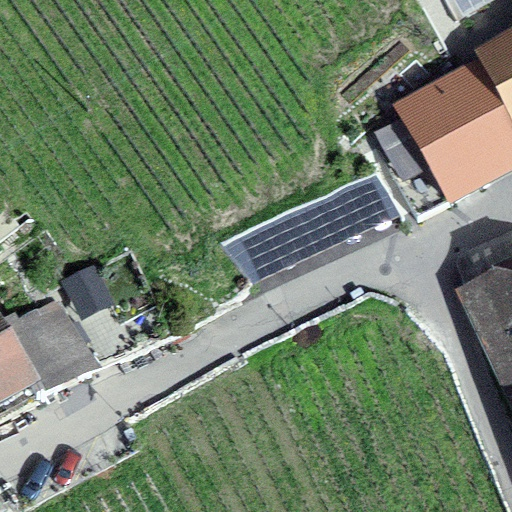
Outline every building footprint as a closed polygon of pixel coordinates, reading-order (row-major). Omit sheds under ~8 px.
[(442,0),(455,23),(484,6),(480,0),(442,0)] [(445,115),(484,189),(511,173),(511,41),(481,60),(484,65),(473,71),(485,92),(445,115)] [(511,270),(468,291),(511,390),(511,270)] [(29,390),(38,405),(97,376),(54,303),(4,335),(29,390)] [(0,406),(29,390),(4,335),(0,328),(0,406)]
